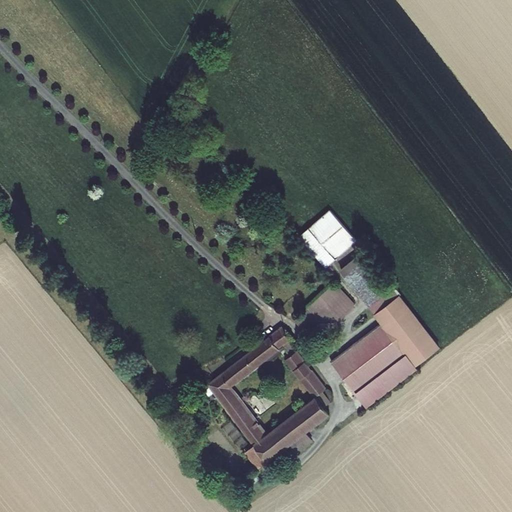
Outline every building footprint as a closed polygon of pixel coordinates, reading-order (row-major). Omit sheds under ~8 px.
[(317,204),(284,230),(309,264),(343,238),(317,204)] [(374,285),(345,247),(327,261),(369,315),(320,352),(356,399),(430,342),(394,295),(382,279),(374,285)] [(328,279),(294,305),(309,325),(343,299),(328,279)] [(226,382),(283,337),(278,322),(202,380),(252,440),(264,455),(274,447),(276,445),(322,408),(311,392),(264,430),(226,382)] [(284,357),(311,392),(320,384),(288,343),(283,347),(288,354),(284,357)] [(264,455),(252,440),(242,448),(254,463),(264,455)]
